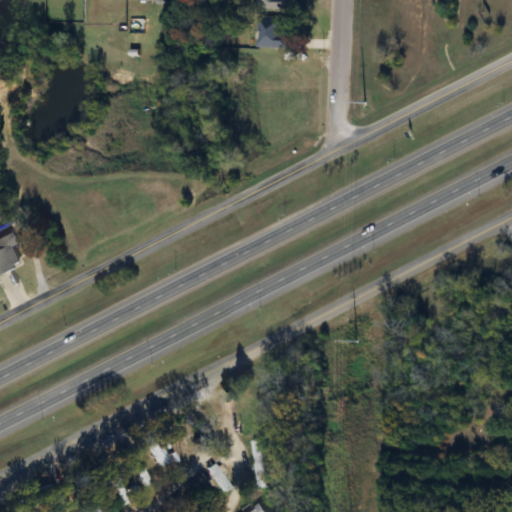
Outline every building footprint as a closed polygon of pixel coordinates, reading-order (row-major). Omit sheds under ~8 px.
[(292,18),(259,18),(259,49),(292,49),(292,18)] [(15,233),(0,240),(0,277),(23,266),(14,249),(21,245),(15,233)] [(195,455),(180,432),(173,437),(188,460),(195,455)] [(266,488),(262,440),(253,440),(257,488),(266,488)] [(130,462),(144,487),(152,482),(138,458),(130,462)] [(225,491),(232,486),(214,464),(208,469),(225,491)] [(267,511),(261,503),(248,511),(267,511)]
